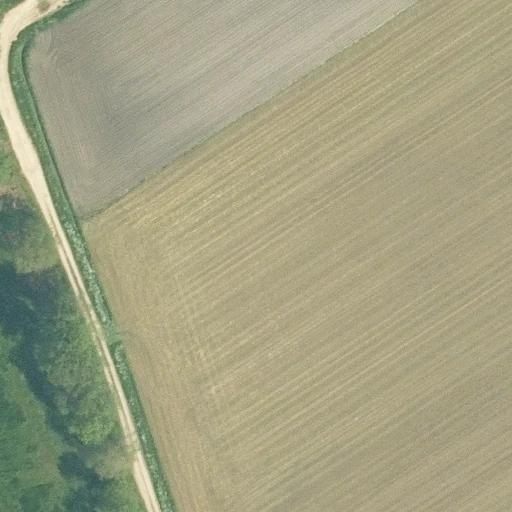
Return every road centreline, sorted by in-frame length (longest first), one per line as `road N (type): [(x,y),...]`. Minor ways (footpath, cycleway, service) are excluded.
road 1 (track): [(154,511),(130,422),(2,97),(0,67)]
road 2 (track): [(0,480),(139,467)]
